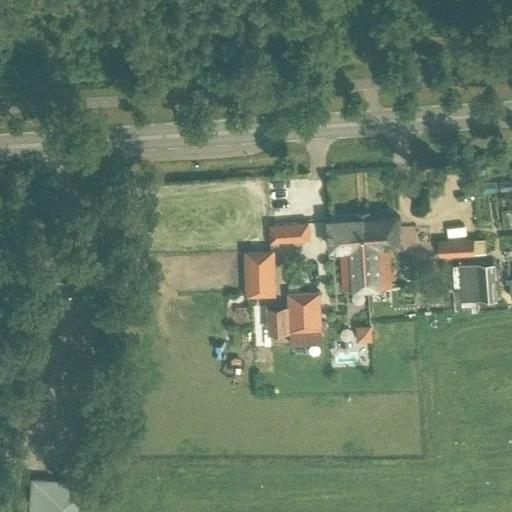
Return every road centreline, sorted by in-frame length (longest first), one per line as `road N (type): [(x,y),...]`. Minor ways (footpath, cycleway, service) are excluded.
road 1 (secondary): [(0,149),(511,116)]
road 2 (track): [(53,106),(88,434)]
road 3 (track): [(511,5),(476,38),(373,49),(368,85)]
